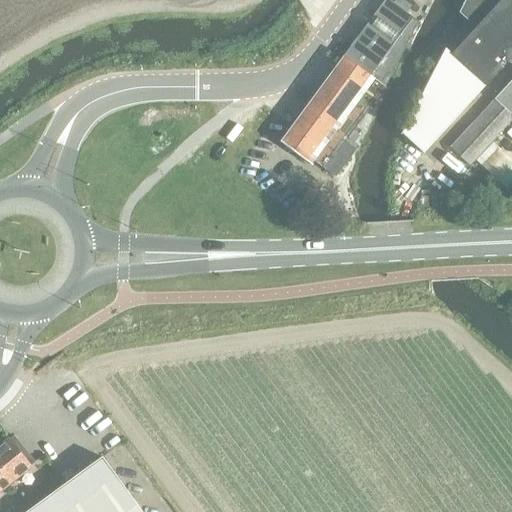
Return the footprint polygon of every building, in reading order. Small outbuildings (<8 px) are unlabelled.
[(313,161),(335,176),(355,149),(344,141),(347,137),(353,142),(359,134),(352,130),(384,87),(418,22),(404,12),(407,9),(406,5),(400,0),(396,1),(394,4),(388,0),(383,0),(279,142),(310,165),(313,161)] [(443,47),(400,134),(422,152),(471,99),(484,85),(484,86),(511,55),(511,0),(464,0),(458,12),(459,13),(476,28),(452,54),(443,47)] [(449,146),(469,165),(511,118),(511,78),(494,98),(449,146)] [(8,439),(0,445),(0,477),(6,485),(29,466),(34,462),(14,436),(8,440),(8,439)] [(139,511),(102,460),(28,511),(139,511)]
